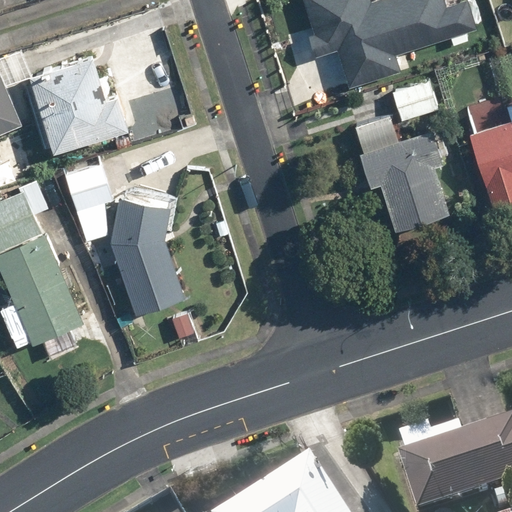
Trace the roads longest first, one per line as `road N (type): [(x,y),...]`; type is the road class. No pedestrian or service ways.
road 1 (residential): [(326,370),(204,0)]
road 2 (tertiary): [(6,511),(92,457),(192,413),(326,370)]
road 3 (tertiary): [(326,370),(511,309)]
